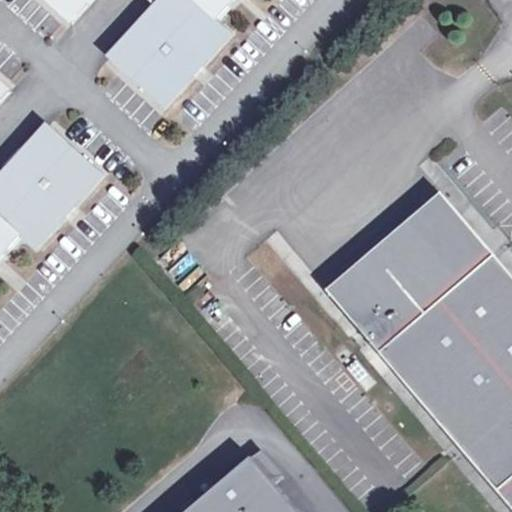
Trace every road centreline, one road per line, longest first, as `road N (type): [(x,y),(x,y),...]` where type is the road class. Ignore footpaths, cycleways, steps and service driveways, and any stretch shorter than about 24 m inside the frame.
road 1 (unknown): [(0,365),(171,176),(0,21)]
road 2 (unknown): [(336,0),(171,176)]
